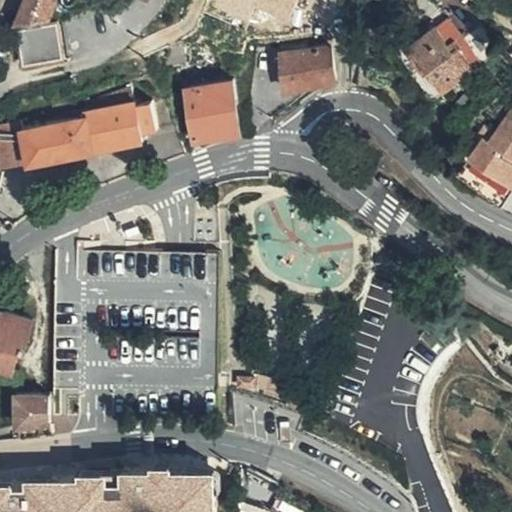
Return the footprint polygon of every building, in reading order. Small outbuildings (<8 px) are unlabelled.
[(59,0),(25,0),(17,21),(54,14),(59,0)] [(451,13),(401,49),(432,91),(440,93),(446,90),(442,83),(473,61),(478,67),(486,62),(451,13)] [(22,29),(27,60),(63,54),(57,24),(22,29)] [(184,39),(176,41),(175,43),(172,44),(168,63),(187,60),(184,39)] [(286,91),(339,80),(332,42),(281,50),(286,91)] [(360,61),(358,86),(360,86),(377,89),(379,63),(360,61)] [(473,61),(442,83),(446,90),(478,67),(473,61)] [(198,138),(244,128),(234,76),(187,85),(198,138)] [(21,120),(0,124),(0,167),(147,137),(145,132),(159,129),(152,99),(140,102),(139,96),(89,107),(90,112),(22,125),(21,120)] [(511,106),(498,128),(492,137),(486,133),(460,171),(504,203),(511,191),(511,106)] [(492,137),(498,128),(486,121),(481,129),(486,133),(492,137)] [(0,369),(13,373),(20,351),(25,353),(34,320),(4,311),(1,321),(0,320),(0,369)] [(19,437),(53,433),(50,420),(50,395),(50,393),(17,394),(17,425),(18,425),(19,438),(19,437)] [(0,511),(224,511),(224,459),(86,462),(86,471),(34,470),(34,480),(0,481),(0,511)] [(248,498),(269,505),(278,486),(248,470),(248,498)]
